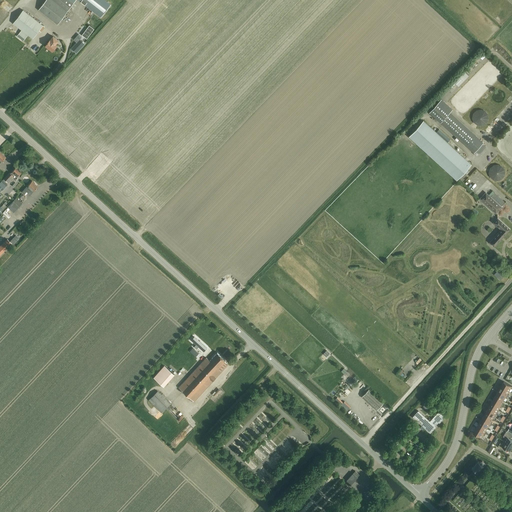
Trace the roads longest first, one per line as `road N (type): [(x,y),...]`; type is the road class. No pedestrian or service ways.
road 1 (tertiary): [(361,443),(0,113)]
road 2 (residential): [(361,443),(511,279)]
road 3 (tertiary): [(419,495),(454,449),(473,362),(487,337)]
